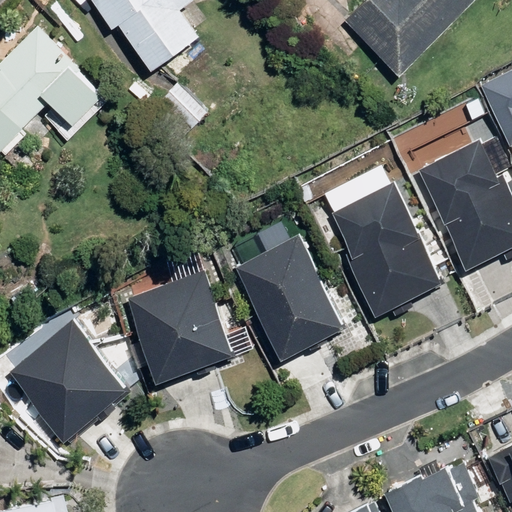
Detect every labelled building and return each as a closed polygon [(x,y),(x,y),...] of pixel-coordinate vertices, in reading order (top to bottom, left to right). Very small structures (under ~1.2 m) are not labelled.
[(118,23),(150,69),(198,37),(179,9),(191,0),(92,0),(111,28),(118,23)] [(362,0),(344,20),(399,74),(472,0),(362,0)] [(81,68),(37,25),(0,61),(0,148),(48,101),(71,124),(101,95),(77,72),(81,68)] [(511,62),(484,76),(507,123),(511,120),(511,62)] [(205,112),(175,81),(161,95),(191,126),(205,112)] [(481,139),(418,169),(466,267),(511,244),(511,170),(510,166),(495,136),(482,142),(481,139)] [(442,282),(393,180),(332,209),(351,249),(346,251),(375,314),(442,282)] [(344,326),(299,234),(235,265),(281,357),(344,326)] [(202,269),(127,297),(160,382),(234,355),(202,269)] [(10,369),(64,438),(129,387),(75,318),(10,369)] [(511,443),(488,455),(510,504),(511,502),(511,443)] [(419,474),(383,490),(392,511),(477,511),(471,499),(479,495),(464,462),(446,470),(444,465),(420,476),(419,474)] [(68,511),(64,494),(53,497),(53,500),(0,511),(68,511)] [(382,511),(377,499),(347,511),(382,511)]
